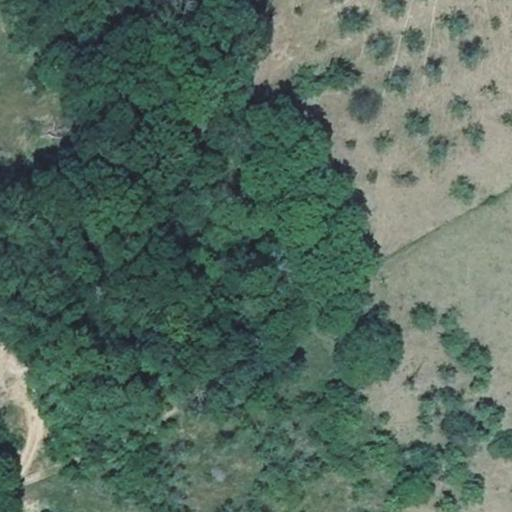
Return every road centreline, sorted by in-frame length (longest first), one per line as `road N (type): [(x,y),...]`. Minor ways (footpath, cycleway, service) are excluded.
road 1 (track): [(367,260),(159,409),(0,486)]
road 2 (track): [(367,260),(257,66),(197,0)]
